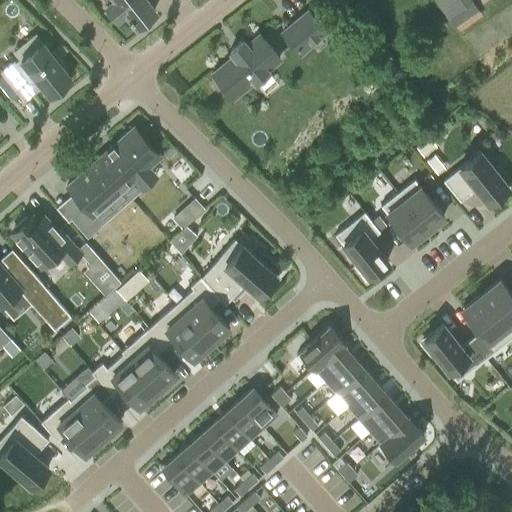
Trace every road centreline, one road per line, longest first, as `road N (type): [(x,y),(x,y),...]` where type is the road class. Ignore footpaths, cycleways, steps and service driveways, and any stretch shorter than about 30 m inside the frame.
road 1 (residential): [(328,283),(69,506)]
road 2 (residential): [(133,78),(328,283)]
road 3 (residential): [(511,229),(371,333)]
road 4 (residential): [(0,186),(133,78)]
road 5 (residential): [(371,333),(470,430)]
road 6 (residential): [(133,78),(233,0)]
road 7 (residential): [(470,430),(377,511)]
